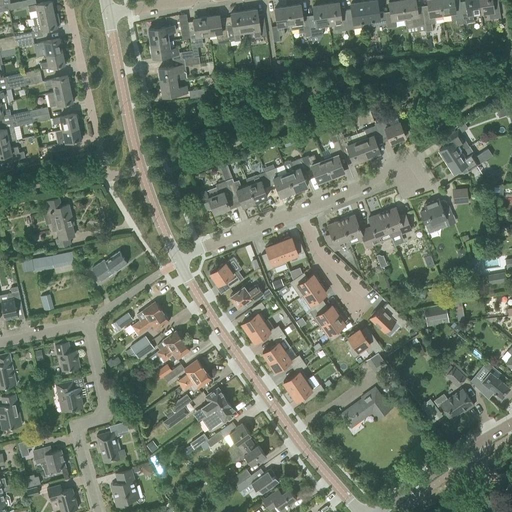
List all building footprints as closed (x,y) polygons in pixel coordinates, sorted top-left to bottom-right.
[(51,0),(36,4),(35,0),(24,0),(20,1),(21,7),(27,6),(29,11),(36,10),(38,17),(54,13),(51,0)] [(386,23),(384,11),(378,12),(376,0),(372,0),(363,1),(367,26),(372,25),(386,23)] [(404,17),(401,0),(395,0),(389,1),(390,11),(384,11),(386,23),(386,28),(398,26),(397,18),(404,17)] [(414,0),(401,0),(404,17),(411,16),(413,24),(418,23),(418,25),(422,24),(424,24),(423,13),(422,10),(416,11),(414,0)] [(423,13),(424,24),(425,30),(426,31),(433,30),(431,23),(436,22),(443,21),(442,14),(440,0),(426,0),(428,5),(429,12),(423,13)] [(440,0),(442,14),(450,12),(451,20),(456,19),(456,24),(463,23),(460,7),(454,8),(453,0),(440,0)] [(460,6),(460,7),(463,23),(474,21),(473,13),(480,12),(478,0),(465,0),(466,6),(460,6)] [(491,0),(478,0),(480,12),(488,11),(489,19),(490,19),(494,18),(500,17),(498,1),(492,2),(491,0)] [(21,7),(20,1),(19,1),(10,3),(8,4),(9,10),(21,7)] [(367,26),(363,1),(350,3),(351,9),(345,10),(348,29),(361,27),(367,26)] [(348,29),(345,10),(340,11),(338,2),(325,4),(328,23),(333,23),(335,33),(342,32),(342,30),(348,29)] [(300,4),(287,6),(290,24),(291,29),(299,28),(300,31),(304,30),(304,36),(311,35),(309,20),(303,21),(300,4)] [(314,20),(309,20),(311,35),(312,43),(318,42),(322,35),(321,25),(328,23),(325,4),(312,6),(314,15),(314,20)] [(290,24),(287,6),(274,8),(277,25),(271,26),(273,41),(280,40),(279,35),(285,34),(283,25),(290,24)] [(256,9),(243,11),(246,30),(253,29),(255,37),(266,35),(264,23),(264,20),(258,20),(257,14),(256,9)] [(246,30),(243,11),(231,13),(232,24),(226,25),(228,39),(229,41),(241,39),(239,32),(246,30)] [(57,13),(54,13),(38,17),(33,18),(34,25),(32,25),(33,31),(60,25),(57,13)] [(228,39),(226,25),(220,26),(219,14),(206,16),(208,34),(216,33),(217,40),(228,39)] [(208,34),(206,16),(193,18),(195,30),(189,31),(190,37),(191,45),(202,43),(201,35),(208,34)] [(180,25),(181,34),(182,38),(190,37),(189,31),(188,23),(180,25)] [(167,33),(175,31),(174,25),(148,29),(150,43),(168,40),(167,33)] [(31,31),(26,32),(14,35),(15,41),(32,37),(31,31)] [(0,44),(15,41),(14,35),(0,38),(0,44)] [(34,43),(32,37),(15,41),(17,47),(34,43)] [(50,40),(36,43),(37,49),(38,56),(45,54),(62,51),(59,38),(50,40)] [(169,48),(168,40),(150,43),(152,57),(178,53),(177,47),(169,48)] [(0,50),(17,47),(15,41),(0,44),(0,50)] [(181,59),(184,58),(193,57),(192,50),(180,52),(181,59)] [(65,64),(62,51),(45,54),(47,61),(40,63),(41,69),(65,64)] [(199,56),(193,57),(184,58),(185,66),(200,63),(199,56)] [(186,72),(184,71),(183,64),(158,68),(160,82),(176,80),(187,78),(186,72)] [(40,69),(22,73),(23,78),(41,74),(40,69)] [(23,78),(22,73),(4,77),(5,82),(23,78)] [(42,81),(41,74),(23,78),(25,85),(42,81)] [(67,75),(58,77),(44,80),(45,86),(52,85),(53,92),(70,88),(67,75)] [(25,85),(23,78),(5,82),(7,88),(25,85)] [(178,87),(176,80),(160,82),(162,96),(187,92),(186,86),(178,87)] [(73,101),(70,88),(53,92),(46,93),(49,106),(73,101)] [(190,98),(205,95),(204,88),(189,90),(190,98)] [(2,110),(1,103),(0,103),(0,116),(10,114),(9,108),(2,110)] [(511,104),(496,109),(499,117),(508,114),(511,112),(511,104)] [(47,107),(42,108),(30,110),(31,116),(49,112),(47,107)] [(31,116),(30,110),(18,113),(13,114),(14,120),(31,116)] [(50,118),(49,112),(31,116),(33,122),(45,119),(50,118)] [(76,113),(66,115),(52,118),(53,123),(60,122),(62,129),(78,126),(76,113)] [(405,137),(401,127),(399,121),(396,115),(388,118),(387,118),(382,120),(382,119),(375,122),(375,125),(380,137),(387,135),(390,142),(405,137)] [(33,122),(31,116),(14,120),(15,126),(33,122)] [(464,123),(459,126),(462,131),(468,128),(464,123)] [(381,138),(380,137),(375,125),(364,129),(367,137),(359,140),(366,157),(379,152),(375,141),(381,138)] [(16,139),(14,132),(13,126),(0,129),(0,142),(8,141),(16,139)] [(81,138),(78,126),(62,129),(54,131),(57,143),(52,144),(54,150),(66,148),(65,142),(81,138)] [(451,142),(439,150),(446,161),(460,151),(468,146),(465,141),(464,139),(458,129),(442,140),(447,137),(451,142)] [(344,156),(343,152),(336,134),(336,133),(334,130),(328,132),(332,141),(333,146),(328,148),(331,156),(324,159),(330,176),(343,171),(339,158),(344,156)] [(366,157),(359,140),(352,142),(349,135),(344,137),(342,131),(336,133),(336,134),(343,152),(348,150),(353,162),(366,157)] [(10,147),(8,141),(0,142),(0,155),(11,154),(12,159),(25,157),(24,151),(19,152),(17,146),(10,147)] [(460,151),(446,161),(453,172),(460,167),(464,164),(468,170),(477,165),(492,155),(488,148),(475,156),(473,152),(469,146),(468,146),(460,151)] [(330,176),(324,159),(316,162),(313,154),(308,156),(307,155),(302,157),(307,170),(312,168),(317,181),(330,176)] [(301,172),(307,170),(302,157),(291,161),(288,160),(285,161),(283,164),(293,191),(306,186),(301,172)] [(238,179),(233,181),(227,164),(220,167),(232,199),(238,196),(242,206),(254,201),(248,184),(247,184),(241,186),(238,179)] [(293,191),(283,164),(283,165),(276,168),(276,167),(264,171),(269,185),(275,182),(280,196),(293,191)] [(205,191),(200,193),(206,209),(212,207),(214,213),(229,207),(226,201),(232,199),(220,167),(219,166),(213,168),(214,172),(219,170),(220,173),(219,173),(220,177),(221,176),(223,181),(215,184),(219,193),(208,197),(206,191),(205,191)] [(263,187),(269,185),(264,171),(245,179),(247,184),(248,184),(254,201),(267,197),(263,187)] [(502,183),(486,185),(486,194),(502,193),(502,183)] [(468,201),(467,188),(452,190),(454,203),(468,201)] [(68,204),(61,206),(59,198),(45,201),(48,212),(50,211),(50,212),(52,213),(54,221),(52,222),(54,230),(57,229),(59,238),(56,239),(58,246),(70,243),(68,236),(74,235),(70,216),(71,215),(68,204)] [(426,210),(420,212),(424,221),(425,225),(442,219),(444,226),(455,222),(454,220),(455,220),(453,215),(452,215),(451,214),(448,205),(447,205),(446,202),(443,200),(439,201),(438,199),(424,204),(426,210)] [(395,207),(382,212),(389,231),(391,237),(400,233),(400,232),(401,232),(402,233),(411,229),(405,213),(399,216),(395,207)] [(389,231),(382,212),(368,217),(372,226),(366,228),(372,244),(382,240),(380,234),(389,231)] [(354,214),(341,219),(348,238),(357,235),(359,241),(363,239),(366,246),(372,244),(366,228),(360,231),(354,214)] [(348,238),(341,219),(327,225),(331,233),(325,235),(328,244),(334,250),(340,247),(338,242),(348,238)] [(304,251),(299,239),(293,242),(291,236),(289,237),(289,236),(283,238),(284,239),(278,241),(285,258),(291,256),(304,251)] [(285,258),(278,241),(272,244),(272,242),(267,245),(267,246),(265,246),(267,252),(261,254),(267,270),(276,266),(287,262),(285,258)] [(119,251),(111,257),(105,261),(104,259),(92,268),(101,281),(127,262),(119,251)] [(74,252),(23,258),(25,272),(75,266),(74,252)] [(378,254),(376,255),(381,267),(387,265),(383,255),(381,256),(378,254)] [(434,265),(430,254),(424,257),(427,267),(434,265)] [(235,274),(227,261),(217,267),(216,266),(211,270),(212,271),(210,272),(211,274),(210,275),(213,280),(214,279),(218,284),(224,280),(230,287),(240,280),(235,274)] [(301,295),(320,282),(317,277),(315,277),(312,273),(307,277),(303,272),(289,281),(295,290),(299,296),(300,297),(302,295),(301,295)] [(507,280),(505,272),(488,275),(489,283),(507,280)] [(324,301),(320,296),(326,292),(323,288),(324,287),(320,282),(301,295),(302,295),(307,302),(312,310),(324,301)] [(243,286),(230,295),(237,306),(245,301),(247,304),(261,294),(264,298),(272,293),(268,288),(262,292),(256,283),(252,287),(247,290),(243,286)] [(1,300),(3,309),(2,309),(3,311),(4,319),(17,316),(16,308),(15,307),(21,305),(22,305),(20,297),(18,291),(17,285),(10,287),(12,292),(8,293),(8,299),(1,300)] [(53,307),(50,298),(49,294),(40,296),(44,310),(53,307)] [(130,323),(124,328),(128,335),(135,330),(162,310),(155,301),(142,310),(136,314),(140,319),(131,326),(130,323)] [(260,317),(257,312),(265,307),(261,301),(251,308),(255,314),(241,323),(244,327),(243,328),(247,333),(263,321),(260,317)] [(312,310),(310,311),(319,326),(320,325),(322,324),(339,313),(335,308),(334,308),(331,304),(327,306),(324,301),(312,310)] [(391,306),(387,302),(382,308),(380,306),(376,311),(375,310),(371,315),(372,315),(370,317),(384,331),(388,327),(394,321),(401,327),(407,321),(391,306)] [(445,304),(424,308),(426,320),(439,318),(448,316),(445,304)] [(169,320),(162,310),(135,330),(138,335),(152,325),(156,330),(169,320)] [(128,312),(116,321),(111,324),(116,331),(133,319),(128,312)] [(337,329),(344,323),(341,319),(342,318),(339,313),(322,324),(320,325),(327,336),(330,341),(340,334),(337,329)] [(282,330),(278,324),(274,327),(270,322),(267,318),(263,321),(247,333),(250,337),(251,337),(254,341),(268,332),(272,337),(282,330)] [(382,349),(371,332),(365,337),(360,330),(359,328),(354,332),(353,331),(348,334),(349,335),(347,336),(349,338),(345,341),(349,347),(350,348),(354,345),(359,353),(362,351),(366,349),(368,352),(373,349),(375,353),(376,353),(377,352),(378,351),(382,349)] [(160,356),(183,340),(176,330),(163,339),(157,345),(160,349),(157,351),(160,356)] [(282,347),(278,341),(286,336),(282,330),(272,337),(275,343),(262,352),(265,356),(264,357),(268,362),(284,350),(282,347)] [(134,352),(150,341),(145,335),(130,346),(134,352)] [(190,349),(183,340),(160,356),(163,361),(173,354),(176,359),(190,349)] [(55,344),(57,354),(59,353),(62,370),(79,366),(76,350),(70,351),(68,341),(55,344)] [(154,348),(150,341),(134,352),(139,359),(154,348)] [(275,370),(289,361),(292,367),(303,360),(299,354),(291,359),(287,355),(284,350),(268,362),(271,367),(272,366),(275,370)] [(13,368),(11,362),(9,352),(0,354),(0,387),(12,385),(9,369),(13,368)] [(386,364),(377,352),(376,353),(366,360),(374,371),(386,364)] [(465,377),(453,365),(445,357),(437,365),(457,386),(465,377)] [(187,374),(177,381),(180,385),(204,369),(197,359),(189,365),(184,368),(183,369),(184,370),(187,374)] [(151,362),(141,369),(144,373),(157,364),(155,360),(151,362)] [(304,374),(301,369),(307,365),(303,360),(292,367),(296,372),(283,381),(286,386),(285,386),(288,391),(307,378),(304,374)] [(488,372),(482,381),(488,386),(494,390),(493,391),(495,393),(495,392),(501,397),(503,395),(504,396),(506,393),(506,392),(509,387),(503,382),(507,378),(499,371),(486,361),(482,367),(488,372)] [(166,365),(152,374),(156,381),(163,376),(170,371),(166,365)] [(211,378),(204,369),(180,385),(184,390),(193,383),(196,388),(211,378)] [(300,397),(310,390),(313,396),(324,389),(320,383),(313,388),(311,384),(307,378),(288,391),(292,396),(293,395),(296,400),(300,397)] [(72,380),(62,383),(56,384),(59,396),(62,395),(65,410),(83,406),(81,397),(83,396),(81,387),(74,388),(72,380)] [(390,408),(384,400),(375,387),(362,396),(363,397),(341,413),(351,426),(372,411),(377,417),(390,408)] [(474,404),(468,396),(462,387),(439,403),(450,419),(467,407),(468,409),(474,404)] [(218,388),(209,394),(206,396),(210,401),(199,408),(204,416),(205,415),(226,400),(218,388)] [(15,393),(11,394),(1,396),(3,405),(0,405),(0,421),(2,429),(18,425),(15,409),(18,409),(15,393)] [(186,393),(170,406),(174,412),(184,405),(191,400),(189,397),(186,393)] [(204,416),(201,418),(209,430),(223,420),(224,420),(227,418),(235,412),(226,400),(205,415),(204,416)] [(188,412),(184,405),(174,412),(168,417),(173,423),(188,412)] [(120,457),(116,443),(118,442),(116,435),(118,435),(118,433),(128,430),(125,421),(109,425),(110,431),(96,435),(104,462),(120,457)] [(250,434),(243,423),(242,422),(235,427),(236,428),(228,433),(234,441),(230,446),(226,450),(230,456),(252,441),(248,436),(250,434)] [(224,436),(219,430),(208,438),(206,440),(210,446),(224,436)] [(191,444),(181,451),(184,455),(206,440),(208,438),(204,432),(189,442),(191,444)] [(255,446),(252,441),(230,456),(234,462),(246,457),(251,465),(258,459),(259,461),(266,456),(257,444),(255,446)] [(22,455),(29,454),(27,447),(20,449),(22,455)] [(65,465),(63,456),(61,449),(46,453),(45,447),(33,450),(37,463),(46,460),(49,470),(65,465)] [(111,484),(110,484),(112,491),(117,506),(126,503),(128,503),(127,501),(137,498),(133,486),(136,485),(135,481),(131,468),(125,469),(115,472),(118,482),(111,484)] [(260,468),(252,473),(251,475),(237,484),(235,486),(239,491),(251,483),(255,488),(257,487),(262,493),(279,480),(273,472),(272,473),(270,471),(271,470),(270,468),(264,472),(260,468)] [(251,475),(246,469),(233,478),(237,484),(251,475)] [(33,473),(24,476),(27,486),(40,483),(38,475),(34,476),(33,473)] [(0,492),(6,491),(13,490),(12,484),(5,486),(3,479),(0,479),(0,492)] [(60,484),(50,487),(46,488),(50,502),(58,499),(61,511),(62,511),(77,508),(72,488),(62,490),(60,484)] [(36,486),(26,489),(28,497),(39,494),(36,486)] [(278,488),(267,496),(262,500),(268,509),(276,504),(281,511),(291,504),(290,503),(296,498),(289,488),(281,493),(278,488)] [(7,494),(6,494),(6,491),(0,492),(0,511),(5,511),(7,511),(5,505),(11,503),(9,495),(7,494)]
